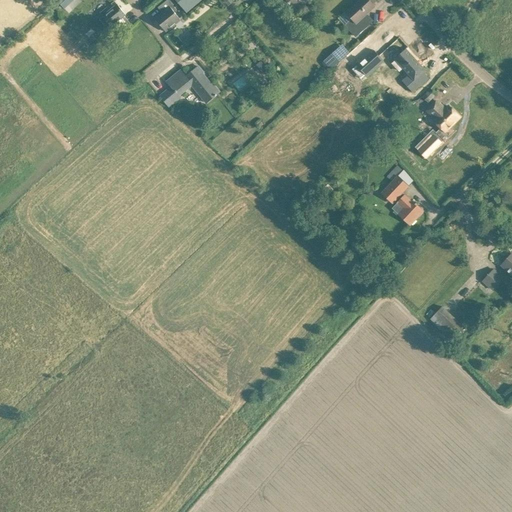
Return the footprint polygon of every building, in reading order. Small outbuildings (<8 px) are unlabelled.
[(65,1),(66,0),(55,0),(63,9),(68,5),(65,1)] [(169,33),(177,27),(175,24),(181,20),(176,13),(178,11),(173,5),(174,5),(169,0),(167,0),(158,7),(162,13),(155,19),(161,26),(163,25),(169,33)] [(176,0),(187,12),(201,0),(176,0)] [(360,0),(347,13),(352,18),(344,25),(355,37),(371,22),(366,17),(366,14),(374,6),(368,0),(360,0)] [(103,16),(99,19),(102,22),(104,25),(108,29),(111,26),(119,20),(126,15),(118,5),(115,1),(111,4),(114,7),(110,11),(107,7),(100,13),(103,16)] [(34,23),(42,31),(56,16),(48,8),(34,23)] [(396,37),(395,36),(404,27),(392,14),(382,23),(376,28),(390,43),(396,37)] [(96,32),(89,38),(101,52),(105,48),(108,45),(96,32)] [(370,34),(360,43),(359,41),(354,45),(356,47),(346,55),(353,63),(377,43),(370,34)] [(340,48),(330,57),(331,58),(325,63),(330,69),(346,55),(340,48)] [(399,58),(392,64),(398,72),(402,69),(412,81),(406,87),(411,93),(427,79),(422,73),(424,71),(405,50),(398,56),(399,58)] [(373,51),(356,66),(365,76),(382,60),(373,51)] [(261,62),(256,66),(262,73),(262,72),(264,74),(267,72),(265,70),(267,69),(261,62)] [(249,63),(233,76),(240,85),(256,73),(249,63)] [(164,93),(160,96),(168,106),(172,103),(181,96),(180,94),(193,84),(208,102),(220,92),(213,84),(212,85),(206,78),(205,80),(200,75),(203,72),(199,67),(186,77),(181,70),(167,81),(172,87),(164,93)] [(422,97),(428,103),(437,93),(431,88),(422,97)] [(449,103),(446,106),(437,99),(425,111),(433,119),(432,120),(445,133),(462,117),(449,103)] [(441,142),(434,135),(419,151),(426,158),(441,142)] [(392,208),(410,225),(424,211),(412,201),(405,195),(404,191),(413,181),(398,164),(386,176),(392,182),(388,186),(401,199),(392,208)] [(511,274),(511,253),(501,265),(511,274)] [(483,281),(491,288),(492,290),(503,278),(494,269),(483,281)] [(431,319),(453,340),(465,327),(443,305),(431,319)]
